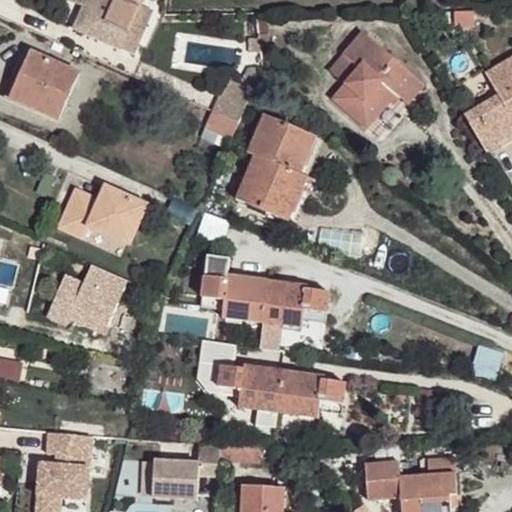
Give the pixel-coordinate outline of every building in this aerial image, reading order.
[(141,2),(141,0),(76,0),(84,4),(91,6),(82,29),(121,46),(141,2)] [(134,50),(153,7),(141,2),(121,46),(134,50)] [(82,29),(91,6),(84,4),(75,26),(82,29)] [(426,76),(364,28),(345,50),(362,65),(336,95),(370,122),(399,88),(411,97),(426,76)] [(59,119),(80,72),(31,50),(17,83),(11,81),(4,95),(59,119)] [(511,123),(511,52),(488,66),(500,88),(465,109),(487,146),(501,138),(497,132),(511,123)] [(239,125),(247,108),(221,98),(214,113),(239,125)] [(303,174),(318,137),(267,113),(250,152),(257,154),(238,197),(290,221),(309,176),(303,174)] [(129,245),(146,205),(106,186),(99,198),(75,190),(57,227),(83,238),(89,226),(129,245)] [(233,258),(211,255),(204,303),(226,307),(224,317),(264,322),(270,281),(230,276),(233,258)] [(308,285),(270,281),(264,322),(303,328),(305,317),(328,320),(331,292),(308,290),(308,285)] [(341,410),(347,384),(323,380),(325,374),(246,364),(244,369),(223,366),(219,393),(242,396),(240,406),(319,417),(321,408),(341,410)] [(218,475),(220,445),(199,443),(197,463),(153,460),(151,496),(196,499),(197,474),(218,475)] [(457,495),(454,458),(427,461),(428,476),(401,478),(399,462),(367,465),(369,501),(400,499),(401,511),(450,511),(449,497),(457,495)] [(283,511),(284,510),(284,485),(243,483),(241,511),(283,511)]
